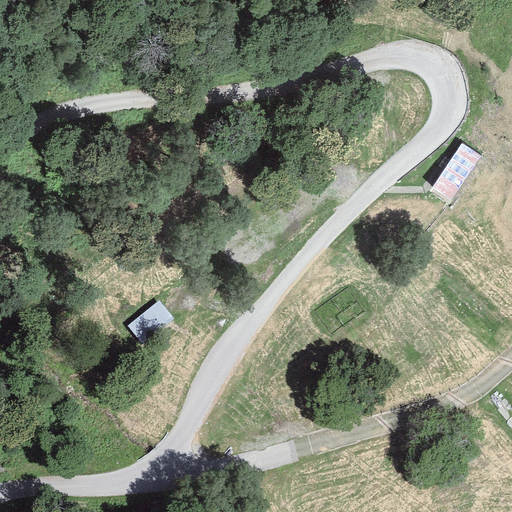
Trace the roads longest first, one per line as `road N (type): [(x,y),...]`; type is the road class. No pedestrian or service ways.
road 1 (unclassified): [(94,511),(136,498),(162,478),(275,313),(346,236),(426,169),(440,139),(438,118),(410,87),(386,84),(0,155)]
road 2 (track): [(117,507),(207,499),(398,443),(463,411),(511,373)]
